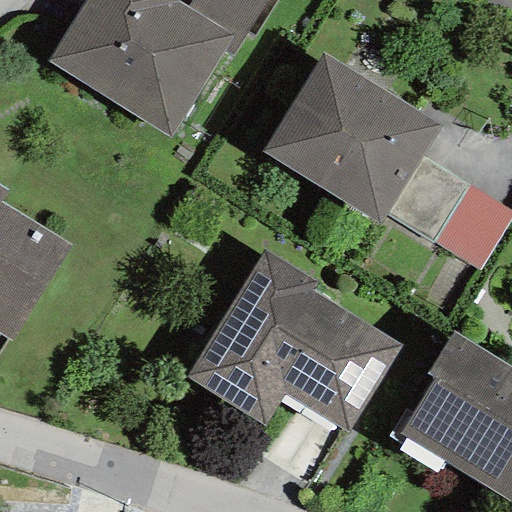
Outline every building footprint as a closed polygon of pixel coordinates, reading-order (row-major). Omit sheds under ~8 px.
[(177,0),(85,0),(46,63),(169,139),(224,51),(231,55),(265,0),(191,0),(186,8),(176,2),(177,0)] [(440,127),(321,54),(260,152),(379,226),(386,215),(421,159),(440,127)] [(466,186),(421,159),(386,215),(431,243),(466,186)] [(511,219),(511,213),(466,186),(431,243),(479,272),(511,219)] [(0,202),(6,192),(0,188),(0,334),(11,341),(70,246),(0,203),(0,202)] [(317,285),(262,252),(185,377),(264,425),(283,394),(345,432),(399,345),(312,292),(317,285)] [(511,498),(511,369),(453,332),(425,374),(434,380),(399,435),(508,505),(511,498)]
